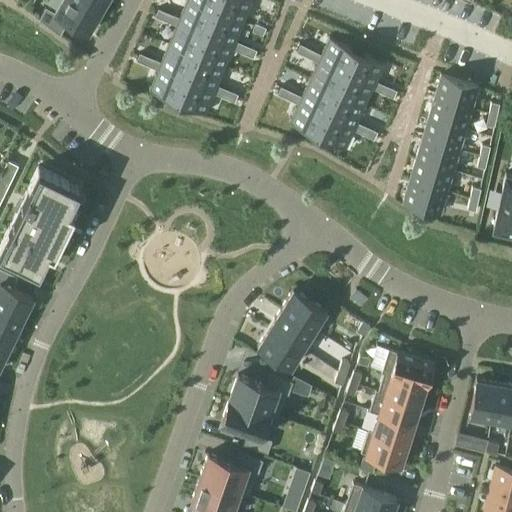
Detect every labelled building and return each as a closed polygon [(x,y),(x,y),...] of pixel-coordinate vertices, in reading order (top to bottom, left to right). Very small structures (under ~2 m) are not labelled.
[(46,5),(39,17),(60,33),(68,19),(88,30),(99,10),(81,0),(60,0),(54,10),(46,5)] [(81,0),(99,10),(105,0),(81,0)] [(185,0),(179,15),(177,19),(206,31),(215,9),(194,0),(185,0)] [(194,0),(215,9),(218,0),(194,0)] [(218,0),(215,9),(243,21),(252,0),(218,0)] [(158,7),(155,14),(165,19),(168,11),(158,7)] [(215,9),(206,31),(234,43),(236,39),(243,21),(215,9)] [(168,11),(165,19),(176,23),(177,19),(179,15),(168,11)] [(169,39),(168,41),(196,53),(206,31),(177,19),(176,23),(169,39)] [(255,21),(252,29),(263,33),(266,25),(255,21)] [(206,31),(196,53),(225,65),(232,47),(234,43),(206,31)] [(320,53),(319,56),(347,69),(357,48),(329,35),(320,53)] [(234,43),(232,47),(243,51),(246,44),(236,39),(234,43)] [(160,60),(159,63),(187,75),(196,53),(168,41),(160,60)] [(300,43),(296,51),(307,55),(310,48),(300,43)] [(246,44),(243,51),(253,56),(256,48),(246,44)] [(310,48),(307,55),(317,60),(319,56),(320,53),(310,48)] [(357,48),(347,69),(374,82),(376,79),(385,61),(357,48)] [(139,51),(136,59),(147,63),(150,55),(139,51)] [(196,53),(187,75),(216,87),(217,83),(225,65),(196,53)] [(150,55),(147,63),(157,67),(159,63),(160,60),(150,55)] [(317,60),(309,77),(337,90),(347,69),(319,56),(317,60)] [(157,67),(149,87),(177,99),(187,75),(159,63),(157,67)] [(347,69),(337,90),(365,103),(369,93),(373,86),(374,82),(347,69)] [(441,73),(434,95),(472,106),(478,84),(441,73)] [(187,75),(177,99),(206,111),(214,91),(216,87),(187,75)] [(301,94),(299,98),(327,111),(337,90),(309,77),(301,94)] [(374,82),(373,86),(383,91),(386,84),(376,79),(374,82)] [(216,87),(214,91),(224,95),(228,88),(217,83),(216,87)] [(386,84),(383,91),(393,96),(397,89),(386,84)] [(281,85),(277,92),(287,97),(291,89),(281,85)] [(228,88),(224,95),(235,100),(238,92),(228,88)] [(291,89),(287,97),(298,102),(299,98),(301,94),(291,89)] [(337,90),(327,111),(355,124),(357,120),(365,103),(337,90)] [(434,95),(428,115),(465,127),(472,106),(434,95)] [(298,102),(289,120),(317,133),(327,111),(299,98),(298,102)] [(491,100),(488,111),(497,113),(499,102),(491,100)] [(327,111),(317,133),(345,146),(353,128),(355,124),(327,111)] [(488,114),(486,122),(494,124),(497,113),(488,111),(488,114)] [(428,115),(422,136),(459,147),(465,127),(428,115)] [(355,124),(353,128),(363,132),(367,125),(357,120),(355,124)] [(367,125),(363,132),(374,137),(377,130),(367,125)] [(422,136),(415,157),(453,168),(459,147),(422,136)] [(481,142),(479,153),(487,155),(490,144),(481,142)] [(479,153),(477,164),(485,166),(487,155),(479,153)] [(415,157),(409,177),(447,189),(453,168),(415,157)] [(7,159),(4,166),(15,171),(18,164),(7,159)] [(38,165),(0,243),(0,248),(38,267),(48,246),(53,249),(73,208),(68,205),(78,184),(38,165)] [(4,166),(1,173),(11,178),(15,171),(4,166)] [(511,172),(505,171),(493,226),(511,229),(511,172)] [(1,173),(0,173),(0,180),(8,185),(11,178),(1,173)] [(409,177),(403,199),(440,210),(447,189),(409,177)] [(0,180),(0,189),(5,192),(8,185),(0,180)] [(472,185),(470,196),(478,197),(480,186),(472,185)] [(470,196),(467,207),(475,208),(478,197),(470,196)] [(0,302),(23,314),(32,295),(12,285),(18,274),(0,265),(0,302)] [(293,287),(281,306),(314,327),(326,308),(293,287)] [(0,302),(0,326),(14,333),(23,314),(0,302)] [(281,306),(269,325),(302,346),(314,327),(281,306)] [(363,319),(356,328),(364,333),(370,323),(363,319)] [(269,325),(257,344),(290,365),(302,346),(269,325)] [(0,349),(5,352),(14,333),(0,326),(0,349)] [(388,347),(381,369),(383,370),(384,368),(426,381),(432,361),(388,347)] [(359,352),(356,360),(367,364),(370,356),(359,352)] [(342,358),(338,369),(346,372),(350,361),(342,358)] [(378,387),(378,388),(419,401),(426,381),(384,368),(383,370),(378,387)] [(338,369),(334,380),(342,382),(346,372),(338,369)] [(353,369),(350,379),(358,382),(361,372),(353,369)] [(238,373),(229,397),(273,413),(278,415),(286,391),(288,392),(293,380),(269,371),(265,383),(238,373)] [(476,377),(469,417),(491,421),(492,417),(498,381),(476,377)] [(350,379),(346,390),(354,393),(358,382),(350,379)] [(511,383),(498,381),(492,417),(510,420),(511,408),(511,383)] [(376,387),(369,408),(378,411),(413,422),(419,401),(378,388),(378,387),(376,387)] [(229,397),(221,421),(248,431),(244,442),(267,451),(272,438),(265,435),(273,413),(229,397)] [(340,407),(336,418),(344,421),(348,410),(340,407)] [(368,427),(367,429),(407,442),(413,422),(378,411),(372,428),(368,427)] [(336,418),(332,429),(340,431),(344,421),(336,418)] [(367,429),(360,450),(400,462),(407,442),(367,429)] [(457,432),(455,441),(470,445),(473,436),(457,432)] [(487,439),(485,448),(496,450),(499,442),(487,439)] [(208,451),(199,476),(243,492),(248,493),(256,470),(258,471),(263,458),(239,449),(235,461),(208,451)] [(511,468),(495,464),(489,490),(511,495),(511,468)] [(297,465),(283,505),(297,510),(311,470),(297,465)] [(199,476),(191,500),(218,509),(216,511),(236,511),(243,492),(199,476)] [(315,478),(311,489),(319,492),(323,481),(315,478)] [(353,480),(345,500),(377,511),(390,511),(396,496),(353,480)] [(511,511),(511,495),(489,490),(483,511),(511,511)] [(308,497),(304,508),(312,511),(316,500),(308,497)] [(377,511),(345,500),(340,511),(377,511)]
